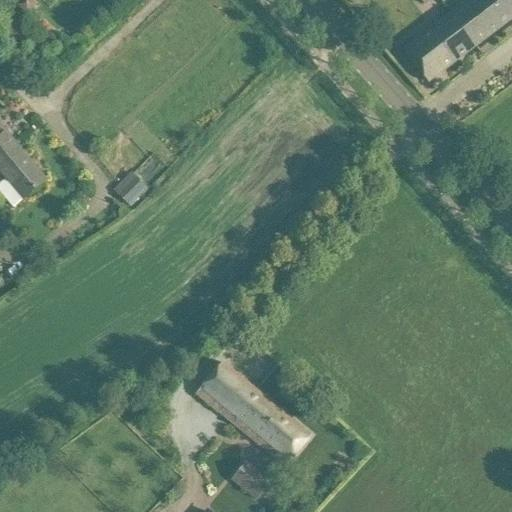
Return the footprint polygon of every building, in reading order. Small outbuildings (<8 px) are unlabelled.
[(511,0),(468,0),(451,14),(476,46),(511,18),(511,0)] [(428,83),(476,46),(451,14),(403,50),(428,83)] [(0,155),(15,143),(0,125),(0,155)] [(46,180),(17,146),(15,143),(0,155),(0,189),(13,207),(23,200),(46,180)] [(131,207),(148,188),(131,172),(114,191),(131,207)] [(284,466),(297,451),(310,436),(223,363),(197,394),(284,466)] [(235,484),(250,496),(257,501),(273,480),(246,461),(230,480),(235,484)]
